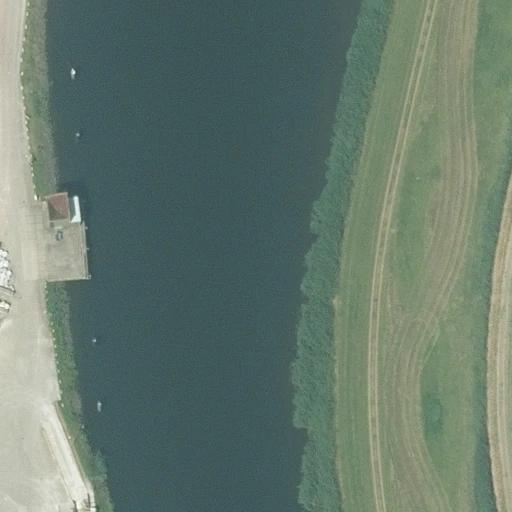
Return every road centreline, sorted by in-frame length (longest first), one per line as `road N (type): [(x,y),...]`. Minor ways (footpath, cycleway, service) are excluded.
road 1 (track): [(382,511),(372,307),(434,0)]
road 2 (unknown): [(26,0),(13,122),(9,310),(21,493)]
